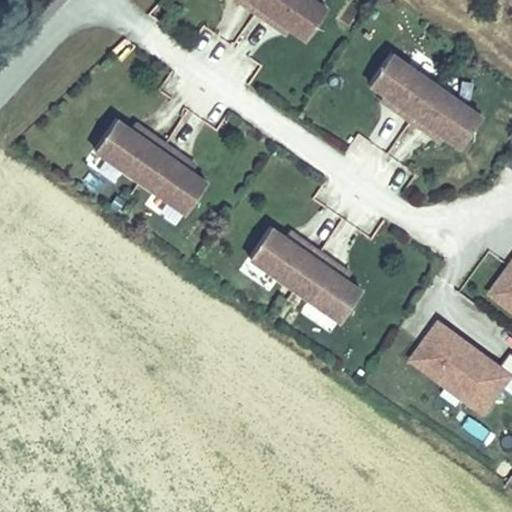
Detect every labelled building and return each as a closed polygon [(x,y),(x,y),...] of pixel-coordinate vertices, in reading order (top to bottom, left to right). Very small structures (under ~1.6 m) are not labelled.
[(329,6),(320,0),(245,0),(245,1),(258,11),(272,21),(277,14),(293,26),(307,36),(329,6)] [(288,32),(293,26),(277,14),(272,21),(288,32)] [(485,117),(396,53),(374,83),(388,93),(404,104),(400,111),(427,130),(432,124),(448,136),(463,147),(485,117)] [(404,104),(388,93),(384,99),(400,111),(404,104)] [(117,113),(96,144),(185,208),(207,177),(192,167),(175,155),(180,149),(153,129),(148,136),(132,124),(117,113)] [(153,129),(136,118),(132,124),(148,136),(153,129)] [(443,142),(448,136),(432,124),(427,130),(443,142)] [(192,167),(196,161),(180,149),(175,155),(192,167)] [(288,236),(273,225),(251,255),(340,319),(362,289),(348,279),(331,267),(336,260),(308,241),(304,247),(288,236)] [(308,241),(292,230),(288,236),(304,247),(308,241)] [(511,250),(485,292),(511,309),(511,250)] [(348,279),(352,272),(336,260),(331,267),(348,279)] [(511,350),(509,349),(501,360),(437,313),(405,356),(483,412),(503,384),(511,390),(511,350)]
